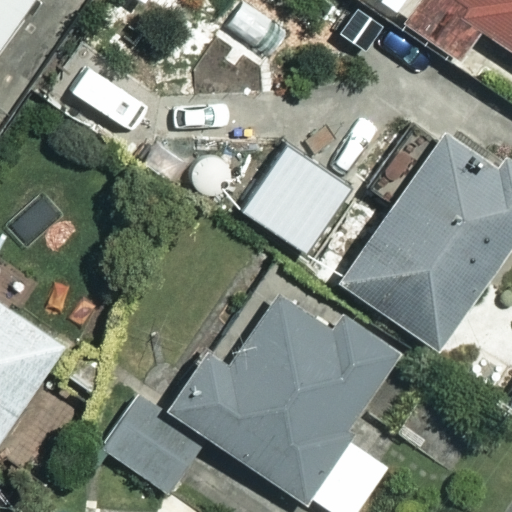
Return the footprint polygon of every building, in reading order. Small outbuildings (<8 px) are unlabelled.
[(0,0),(0,38),(25,0),(0,0)] [(511,0),(377,0),(453,52),(474,22),(511,47),(511,0)] [(511,229),(511,157),(444,110),(332,270),(434,341),(511,229)] [(168,493),(208,432),(329,511),(349,511),(384,460),(336,428),(387,350),(274,276),(224,352),(201,337),(159,401),(140,388),(100,449),(168,493)] [(0,423),(58,338),(0,298),(0,423)]
